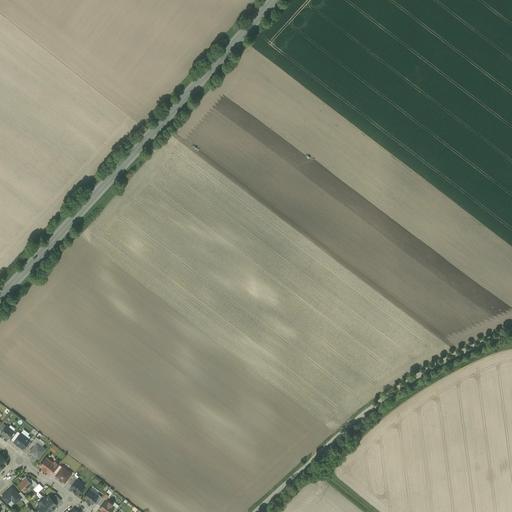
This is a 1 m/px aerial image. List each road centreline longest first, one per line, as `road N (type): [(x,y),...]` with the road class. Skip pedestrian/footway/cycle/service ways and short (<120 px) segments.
road 1 (secondary): [(274,0),(0,295)]
road 2 (unclassified): [(511,327),(367,406),(251,511)]
